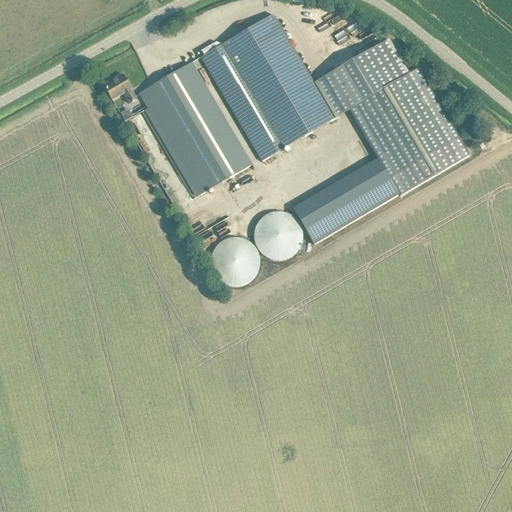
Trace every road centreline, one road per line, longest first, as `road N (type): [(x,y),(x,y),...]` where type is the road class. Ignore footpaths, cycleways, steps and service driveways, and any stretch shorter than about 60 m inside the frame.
road 1 (unknown): [(147,18),(166,45),(265,6),(288,9),(350,118),(345,146),(218,214)]
road 2 (unclassified): [(182,0),(0,98)]
road 3 (unclassified): [(511,108),(370,0)]
